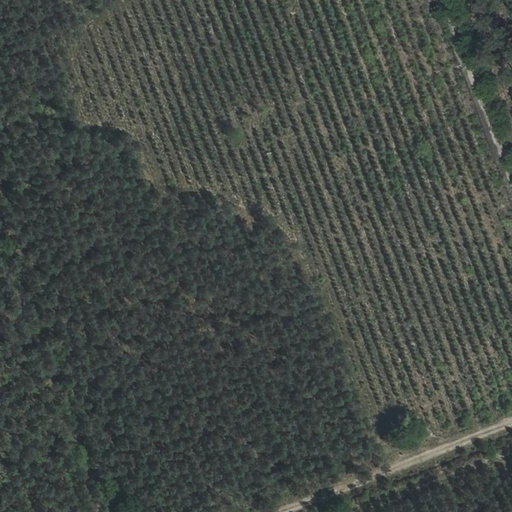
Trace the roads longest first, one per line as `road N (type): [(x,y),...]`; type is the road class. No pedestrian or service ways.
road 1 (track): [(0,233),(104,511)]
road 2 (track): [(274,511),(511,425)]
road 3 (track): [(511,174),(448,0)]
